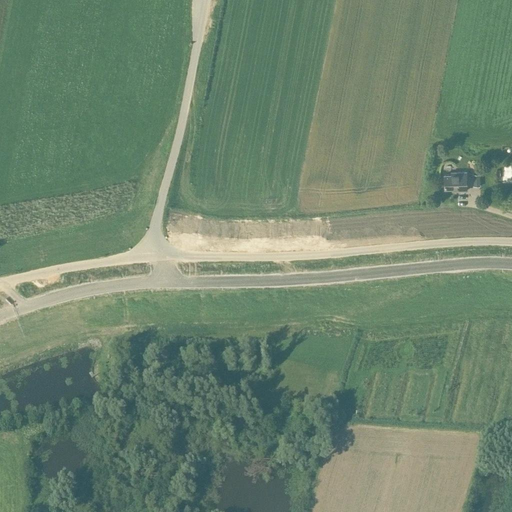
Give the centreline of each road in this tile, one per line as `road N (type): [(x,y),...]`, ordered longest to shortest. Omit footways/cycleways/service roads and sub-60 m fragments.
road 1 (unclassified): [(511,242),(159,258)]
road 2 (unclassified): [(511,260),(303,278),(163,279)]
road 3 (unclassified): [(206,0),(157,227),(159,258)]
road 4 (unclassified): [(159,258),(0,284)]
road 5 (unclassified): [(163,279),(24,304)]
